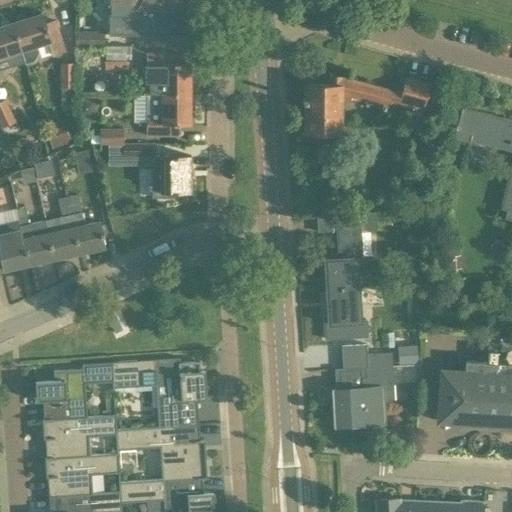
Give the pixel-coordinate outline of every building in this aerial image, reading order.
[(103,0),(103,2),(109,2),(109,3),(111,3),(111,14),(109,14),(109,34),(113,34),(123,34),(134,34),(137,34),(137,14),(137,3),(136,0),(103,0)] [(136,0),(137,3),(137,14),(137,34),(185,34),(186,3),(185,0),(136,0)] [(36,46),(48,42),(52,56),(66,52),(55,19),(44,23),(41,13),(12,22),(21,50),(20,51),(25,64),(34,62),(38,53),(36,46)] [(0,57),(20,51),(21,50),(12,22),(0,26),(0,57)] [(74,32),(74,45),(104,45),(104,34),(104,32),(74,32)] [(109,34),(104,34),(104,45),(113,45),(113,40),(113,34),(109,34)] [(105,46),(105,61),(129,61),(129,46),(105,46)] [(80,47),(80,64),(97,64),(97,47),(80,47)] [(162,94),(190,94),(190,64),(177,64),(177,52),(146,52),(146,70),(162,70),(162,83),(158,83),(158,91),(162,91),(162,94)] [(59,63),(60,88),(61,88),(61,104),(74,103),(74,94),(74,89),(75,89),(75,63),(59,63)] [(341,133),(341,93),(380,104),(379,107),(383,108),(384,104),(387,105),(388,100),(414,107),(412,114),(421,116),(430,83),(406,76),(401,93),(342,77),(340,84),(304,84),(304,99),(302,98),(302,102),(304,102),(303,133),(341,133)] [(190,94),(162,94),(146,94),(146,137),(178,137),(178,124),(190,124),(190,94)] [(0,100),(0,125),(2,129),(16,122),(5,99),(0,100)] [(511,220),(511,119),(461,107),(460,111),(457,112),(455,118),(457,120),(453,137),(468,141),(469,135),(490,140),(489,144),(511,150),(511,160),(500,208),(506,209),(504,218),(511,220)] [(99,145),(122,145),(122,143),(123,143),(123,128),(99,128),(99,141),(99,145)] [(159,162),(159,169),(152,169),(152,198),(175,198),(175,192),(190,192),(190,155),(159,155),(159,156),(155,156),(155,143),(123,143),(122,143),(122,145),(122,166),(153,165),(153,162),(159,162)] [(92,171),(87,150),(73,152),(78,174),(92,171)] [(51,159),(21,165),(24,177),(53,171),(51,159)] [(66,196),(79,252),(105,246),(99,221),(85,224),(78,194),(66,196)] [(48,231),(53,258),(79,252),(66,196),(58,198),(62,216),(59,217),(62,228),(48,231)] [(17,207),(21,227),(29,225),(28,224),(24,206),(17,207)] [(23,237),(21,227),(17,207),(7,209),(10,221),(0,223),(0,254),(3,269),(29,263),(23,237)] [(321,271),(326,270),(327,288),(358,286),(359,288),(358,273),(364,272),(361,229),(376,228),(375,213),(318,216),(319,232),(337,231),(338,253),(320,254),(321,271)] [(29,225),(21,227),(23,237),(29,263),(53,258),(48,231),(45,220),(28,224),(29,225)] [(367,320),(361,320),(359,288),(358,286),(327,288),(329,315),(324,315),(325,338),(368,335),(367,320)] [(114,333),(121,330),(115,316),(108,320),(114,333)] [(106,321),(84,330),(88,340),(110,332),(106,321)] [(439,378),(438,420),(492,422),(492,429),(497,434),(502,434),(503,428),(511,428),(511,337),(480,336),(479,353),(482,353),(482,364),(460,364),(459,379),(439,378)] [(399,365),(418,363),(417,345),(398,346),(399,365)] [(365,367),(392,365),(391,352),(364,354),(365,367)] [(179,357),(111,362),(112,381),(113,387),(155,385),(158,427),(174,426),(172,400),(196,399),(195,387),(200,387),(199,361),(180,362),(179,357)] [(51,419),(87,417),(84,383),(112,381),(111,362),(81,364),(82,369),(53,370),(54,380),(39,381),(41,401),(50,400),(51,419)] [(364,387),(334,389),(336,424),(385,421),(384,399),(393,399),(392,365),(365,367),(363,367),(364,387)] [(116,429),(115,415),(87,417),(51,419),(42,420),(43,439),(53,438),(54,454),(46,456),(46,458),(54,458),(89,456),(88,436),(116,434),(116,429)] [(158,427),(116,429),(116,434),(117,449),(159,447),(161,479),(177,479),(206,477),(204,452),(200,452),(199,440),(175,442),(174,426),(158,427)] [(117,454),(89,456),(54,458),(46,458),(44,458),(46,477),(55,477),(56,494),(48,495),(48,497),(92,494),(90,474),(118,473),(117,454)] [(161,479),(119,482),(120,492),(120,503),(163,500),(163,511),(208,511),(208,505),(203,505),(202,493),(178,495),(177,479),(161,479)] [(120,503),(120,492),(92,494),(48,497),(49,499),(57,499),(57,511),(101,511),(121,511),(120,503)] [(461,500),(461,502),(412,499),(412,501),(399,500),(399,497),(376,498),(376,511),(482,511),(483,501),(461,500)]
